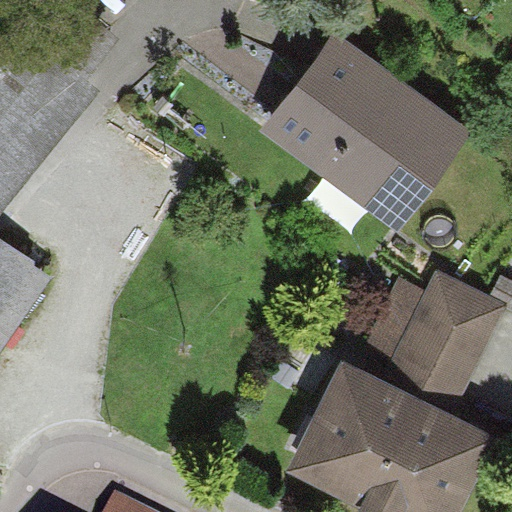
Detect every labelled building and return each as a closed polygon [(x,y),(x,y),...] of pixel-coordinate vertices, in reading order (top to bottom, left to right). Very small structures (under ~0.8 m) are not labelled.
[(0,340),(49,271),(0,241),(0,201),(91,86),(0,20),(0,340)] [(323,29),(253,125),(394,227),(465,131),(323,29)] [(431,268),(376,374),(449,409),(501,304),(431,268)] [(332,353),(280,463),(384,511),(451,511),(491,429),(449,409),(376,374),(332,353)] [(127,511),(109,502),(104,511),(127,511)]
